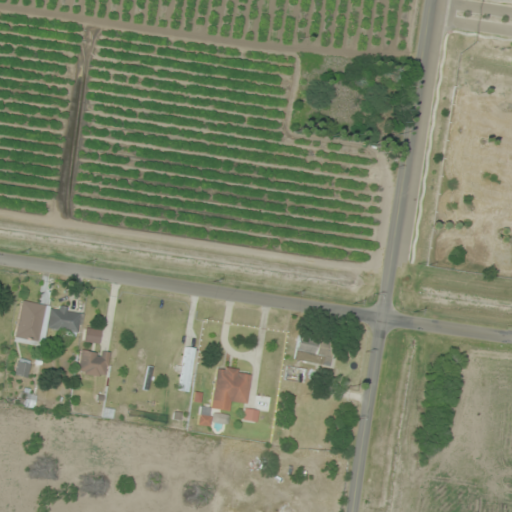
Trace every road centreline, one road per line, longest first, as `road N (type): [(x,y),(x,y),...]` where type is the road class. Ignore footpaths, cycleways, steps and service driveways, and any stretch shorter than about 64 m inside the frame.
road 1 (tertiary): [(0,257),(511,337)]
road 2 (tertiary): [(355,511),(430,0)]
